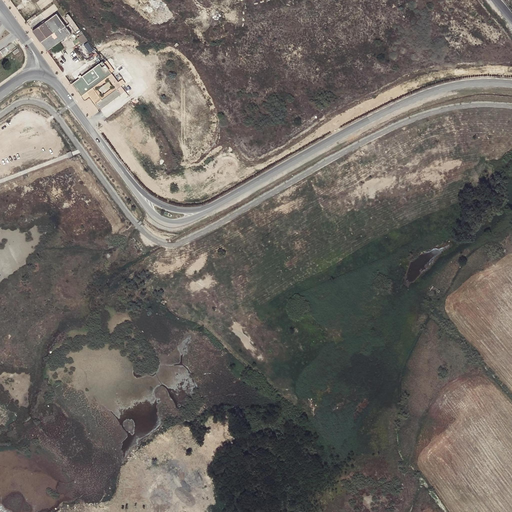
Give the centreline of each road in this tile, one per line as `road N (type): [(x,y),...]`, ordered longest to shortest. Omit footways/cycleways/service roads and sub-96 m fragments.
road 1 (tertiary): [(210,207),(411,99),(455,84),(511,82)]
road 2 (tertiary): [(123,171),(47,75)]
